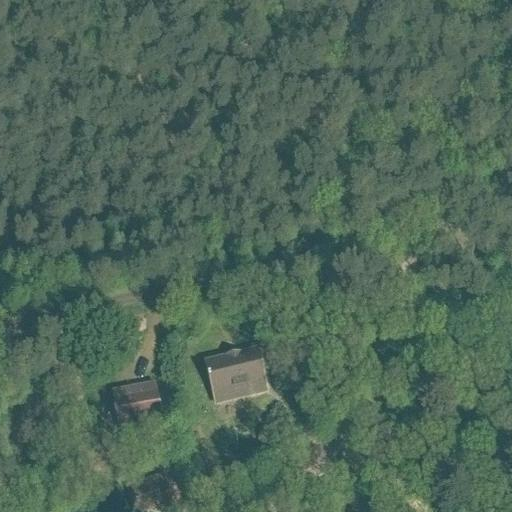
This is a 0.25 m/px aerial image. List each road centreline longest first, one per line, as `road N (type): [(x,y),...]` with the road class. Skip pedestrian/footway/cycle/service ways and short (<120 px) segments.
road 1 (track): [(0,331),(343,252)]
road 2 (unclassified): [(270,511),(378,402),(400,367),(410,315),(408,247)]
road 3 (track): [(494,0),(450,108),(442,194)]
